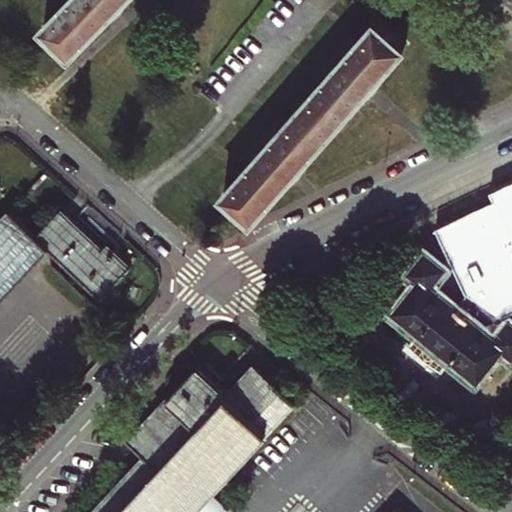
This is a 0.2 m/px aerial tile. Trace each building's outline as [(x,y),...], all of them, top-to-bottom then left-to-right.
[(66,0),(44,22),(72,50),(106,15),(121,0),(66,0)] [(404,43),(376,17),(226,190),(252,216),(283,181),(299,162),(359,94),(375,76),(404,43)] [(0,299),(50,246),(102,295),(132,264),(107,241),(103,246),(61,207),(37,231),(12,207),(0,220),(0,299)] [(511,319),(510,318),(507,322),(499,315),(502,309),(505,305),(507,301),(508,296),(508,293),(470,262),(467,263),(463,264),(458,266),(454,269),(450,274),(443,268),(446,265),(427,249),(412,268),(421,276),(396,307),(422,329),(410,343),(421,352),(420,354),(419,355),(419,357),(419,359),(421,360),(422,361),(423,362),(425,362),(426,362),(428,362),(430,360),(442,371),(455,355),(479,375),(504,344),(511,350),(511,319)] [(507,283),(504,278),(501,274),(496,270),(491,267),(486,264),(480,262),(473,262),(470,262),(508,293),(508,292),(508,287),(507,283)] [(190,511),(193,509),(211,490),(295,400),(254,362),(226,392),(196,364),(129,438),(144,453),(89,511),(190,511)] [(196,511),(233,511),(211,490),(193,509),(196,511)]
